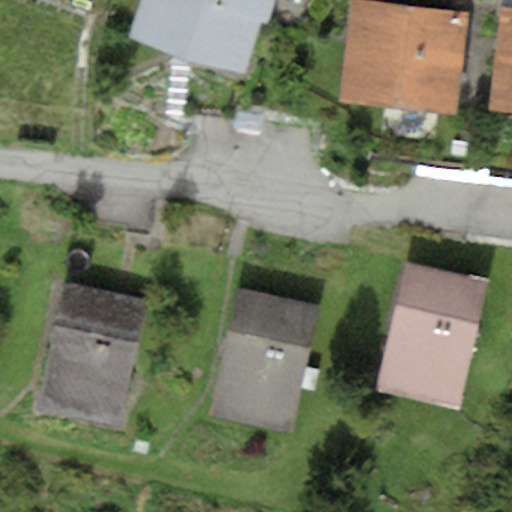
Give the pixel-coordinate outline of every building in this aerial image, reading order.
[(274,0),(137,0),(126,36),(241,72),(260,14),(269,17),(274,0)] [(468,13),(351,0),(340,98),(458,111),(468,13)] [(511,8),(500,7),(489,108),(511,110),(511,8)] [(488,279),(405,260),(375,387),(458,407),(488,279)] [(144,302),(65,284),(37,409),(117,426),(144,302)] [(320,306),(240,288),(226,350),(212,414),(292,432),(320,306)]
